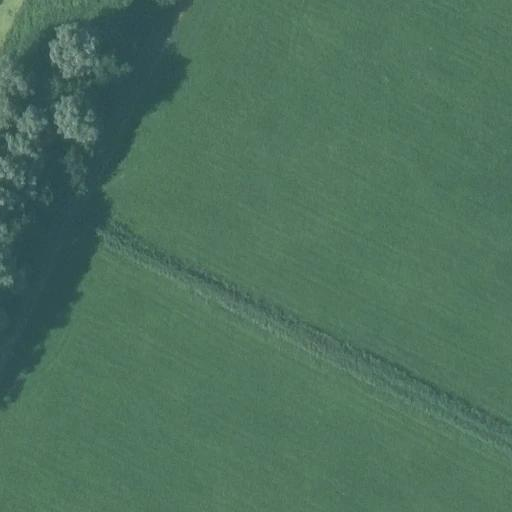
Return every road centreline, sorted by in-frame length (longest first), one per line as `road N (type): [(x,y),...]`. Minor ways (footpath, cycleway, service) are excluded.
road 1 (track): [(179,0),(0,360)]
road 2 (track): [(0,98),(30,48),(87,24),(107,0)]
